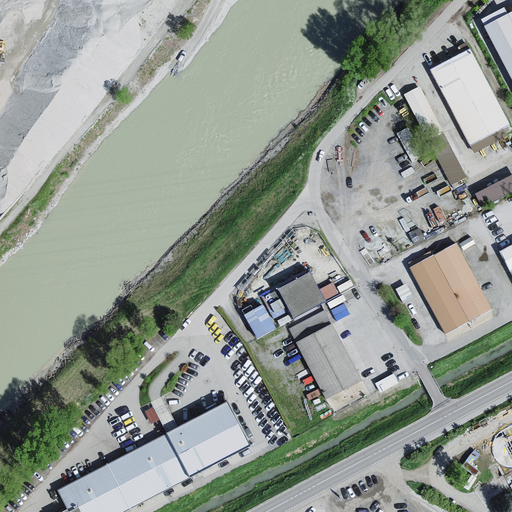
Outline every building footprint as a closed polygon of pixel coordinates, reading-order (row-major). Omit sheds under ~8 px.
[(484,20),(507,9),(504,4),(482,15),(484,20)] [(511,11),(484,26),(511,79),(511,11)] [(468,145),(509,124),(469,48),(428,69),(468,145)] [(467,179),(420,88),(406,95),(452,187),(467,179)] [(406,133),(410,131),(408,125),(398,129),(412,158),(417,156),(406,133)] [(511,175),(477,193),(483,207),(511,192),(511,175)] [(462,255),(475,246),(469,237),(456,246),(462,255)] [(511,282),(511,243),(496,252),(511,282)] [(491,309),(455,244),(410,269),(446,334),(491,309)] [(279,330),(322,305),(305,276),(262,301),(279,330)] [(324,302),(337,294),(331,284),(318,292),(324,302)] [(255,342),(274,332),(260,307),(242,317),(255,342)] [(321,399),(357,381),(323,313),(287,331),(321,399)] [(379,393),(396,383),(390,372),(372,382),(379,393)] [(132,508),(251,446),(228,401),(109,463),(121,486),(132,508)] [(121,486),(109,463),(56,490),(67,511),(63,511),(124,511),(132,508),(121,486)]
